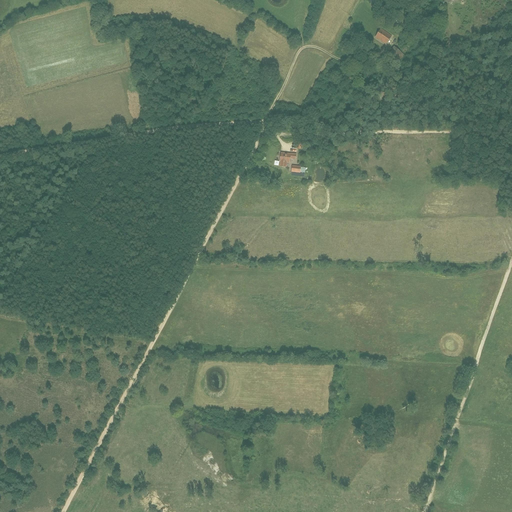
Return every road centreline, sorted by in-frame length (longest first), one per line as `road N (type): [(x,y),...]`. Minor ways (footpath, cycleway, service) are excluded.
road 1 (track): [(64,511),(263,130)]
road 2 (track): [(264,124),(0,155)]
road 3 (track): [(511,261),(424,511)]
road 4 (track): [(263,130),(511,131)]
road 5 (track): [(264,124),(302,48),(342,59),(380,52),(404,30),(416,0)]
